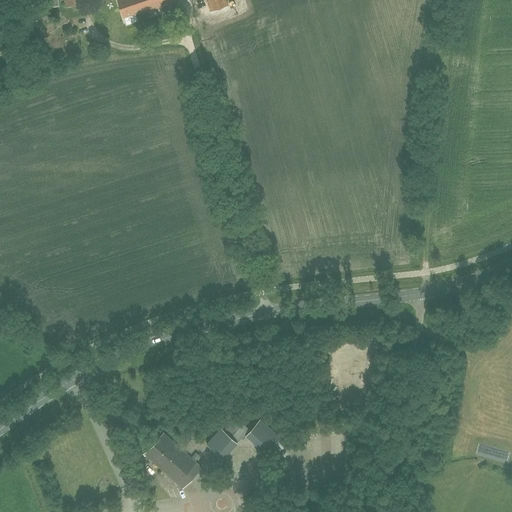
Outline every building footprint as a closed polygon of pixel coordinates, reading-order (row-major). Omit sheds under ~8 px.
[(117,0),(124,17),(144,11),(172,1),(171,0),(117,0)] [(207,0),(211,10),(227,5),(225,0),(207,0)] [(241,437),(243,439),(246,436),(266,454),(281,438),(260,420),(250,431),(236,418),(224,431),(221,428),(207,444),(223,458),(241,437)] [(145,454),(164,471),(183,450),(164,433),(145,454)] [(280,444),(282,450),(288,448),(286,442),(280,444)] [(183,450),(164,471),(182,488),(201,467),(183,450)]
